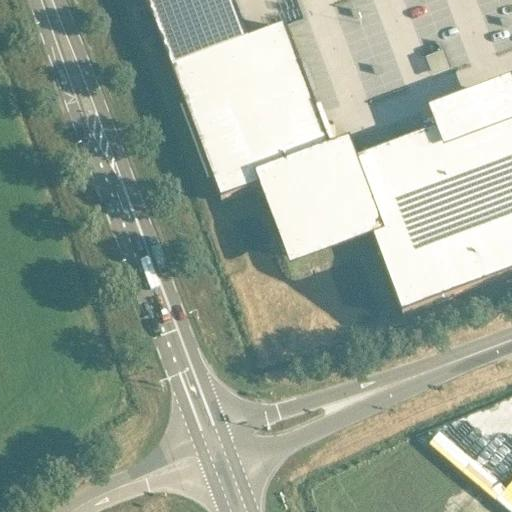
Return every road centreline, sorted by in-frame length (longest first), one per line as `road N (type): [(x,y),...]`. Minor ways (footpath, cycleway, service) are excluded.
road 1 (secondary): [(141,255),(45,0)]
road 2 (secondary): [(206,375),(141,255)]
road 3 (secondary): [(141,255),(152,320),(178,384)]
road 4 (tertiary): [(390,375),(330,379),(261,402)]
road 5 (tertiary): [(272,431),(340,406),(390,375)]
road 6 (tertiary): [(390,375),(511,339)]
